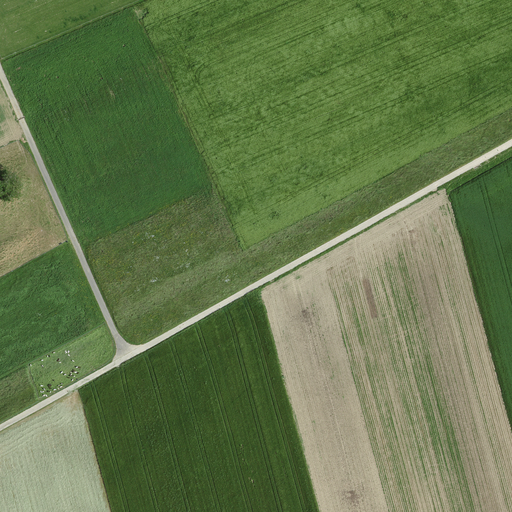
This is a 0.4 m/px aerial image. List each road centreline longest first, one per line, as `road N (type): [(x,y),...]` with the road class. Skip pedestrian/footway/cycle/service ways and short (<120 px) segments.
road 1 (track): [(511,141),(0,426)]
road 2 (track): [(0,72),(126,357)]
